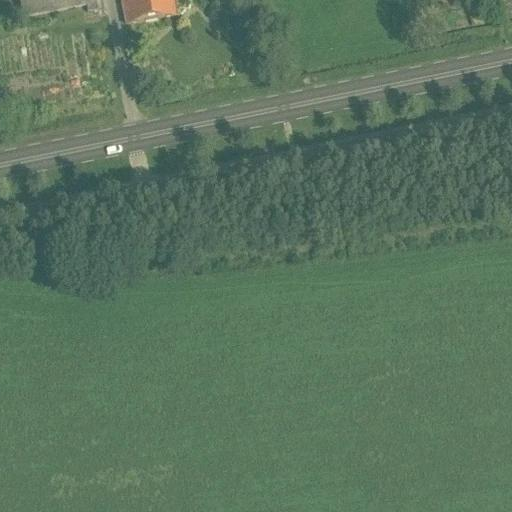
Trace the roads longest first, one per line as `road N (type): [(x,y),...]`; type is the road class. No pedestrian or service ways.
road 1 (primary): [(0,168),(511,64)]
road 2 (unclassified): [(0,220),(511,116)]
